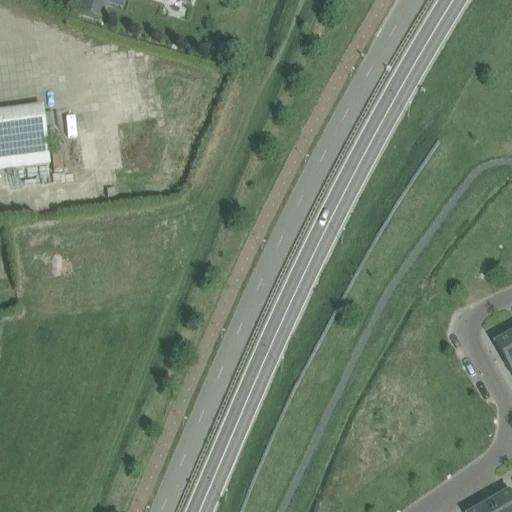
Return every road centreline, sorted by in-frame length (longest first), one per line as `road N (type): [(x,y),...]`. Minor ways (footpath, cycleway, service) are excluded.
road 1 (secondary): [(199,511),(327,222),(455,0)]
road 2 (unclassified): [(162,511),(280,241),(412,0)]
road 3 (residential): [(507,445),(509,413),(469,331),(482,309),(511,296)]
